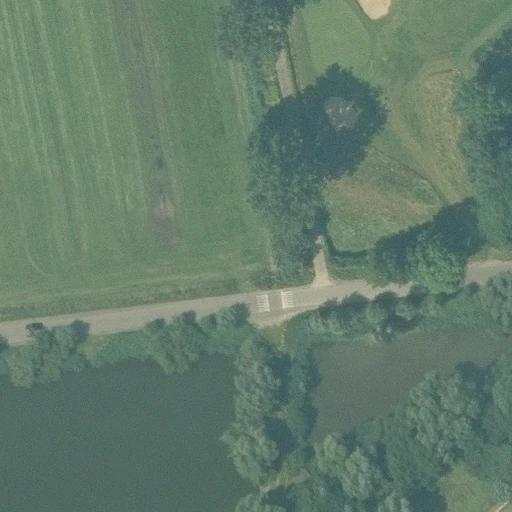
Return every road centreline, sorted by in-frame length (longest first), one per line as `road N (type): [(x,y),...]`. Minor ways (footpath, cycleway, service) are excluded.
road 1 (unclassified): [(0,321),(511,269)]
road 2 (unknown): [(288,0),(318,289)]
